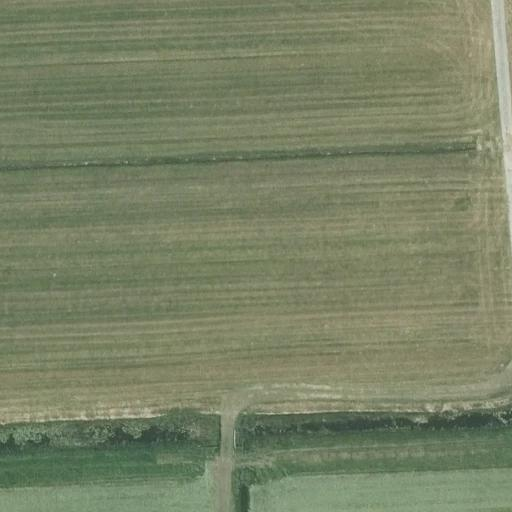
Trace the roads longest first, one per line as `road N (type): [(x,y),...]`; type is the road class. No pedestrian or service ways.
road 1 (track): [(222,511),(226,414),(245,395),(483,388),(511,372)]
road 2 (track): [(511,187),(496,0)]
